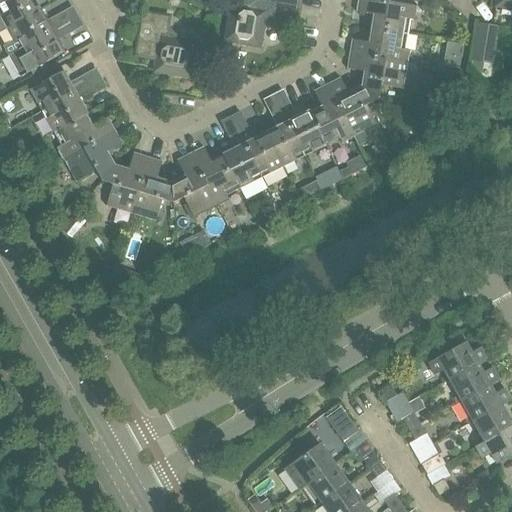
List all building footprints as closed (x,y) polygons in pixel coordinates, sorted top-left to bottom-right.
[(9,0),(0,5),(0,18),(6,30),(40,10),(34,0),(9,0)] [(299,0),(243,0),(242,8),(230,6),(224,41),(259,47),(262,28),(274,19),(296,23),(299,0)] [(370,29),(406,35),(409,20),(414,21),(416,7),(381,1),(380,0),(357,0),(355,13),(372,16),(370,29)] [(511,0),(496,0),(495,7),(511,9),(511,0)] [(6,30),(18,50),(18,51),(61,26),(55,17),(46,21),(40,10),(6,30)] [(167,27),(169,17),(142,13),(135,56),(156,59),(154,72),(189,78),(194,43),(176,40),(167,27)] [(64,53),(58,41),(81,28),(75,18),(61,26),(18,51),(18,50),(7,56),(19,78),(64,53)] [(351,40),(349,55),(407,64),(409,51),(404,50),(406,35),(370,29),(368,43),(351,40)] [(360,87),(377,100),(378,98),(380,86),(402,89),(404,81),(404,78),(417,79),(419,78),(421,67),(407,64),(349,55),(346,69),(363,72),(360,87)] [(29,90),(41,112),(84,88),(78,78),(70,83),(63,71),(29,90)] [(461,76),(452,82),(466,105),(475,99),(476,99),(461,76)] [(326,85),(353,137),(357,147),(370,140),(366,131),(376,126),(366,106),(377,100),(360,87),(347,94),(339,78),(326,85)] [(41,112),(53,133),(87,114),(81,102),(104,89),(99,79),(84,88),(41,112)] [(353,137),(326,85),(313,92),(320,107),(308,113),(325,146),(339,139),(341,144),(353,137)] [(291,108),(281,113),(303,157),(325,146),(308,113),(307,111),(296,117),(291,108)] [(264,133),(282,168),(303,157),(281,113),(271,118),(276,127),(264,133)] [(56,148),(63,160),(114,131),(107,118),(92,127),(86,115),(87,114),(53,133),(60,146),(56,148)] [(260,179),(282,168),(264,133),(253,139),(241,115),(231,120),(239,136),(260,179)] [(0,119),(0,130),(2,134),(12,129),(5,116),(0,119)] [(223,156),(239,189),(260,179),(239,136),(231,120),(221,125),(233,149),(222,155),(223,156)] [(95,172),(101,182),(114,165),(107,153),(122,144),(114,131),(63,160),(75,183),(95,172)] [(226,196),(239,189),(223,156),(210,163),(202,148),(189,154),(215,207),(228,200),(226,196)] [(105,207),(130,214),(147,158),(133,153),(128,170),(114,165),(101,182),(112,185),(105,207)] [(170,183),(172,204),(183,198),(193,218),(215,207),(189,154),(176,161),(184,176),(170,183)] [(339,171),(343,178),(343,179),(366,167),(359,155),(346,162),(348,167),(339,171)] [(161,162),(147,158),(130,214),(155,222),(161,200),(172,204),(170,183),(156,178),(161,162)] [(320,190),(331,185),(325,174),(314,179),(316,181),(320,190)] [(308,186),(312,195),(320,190),(316,181),(308,186)] [(69,222),(62,231),(60,232),(70,240),(81,226),(72,219),(69,222)] [(197,251),(190,238),(179,243),(185,256),(197,251)] [(151,278),(148,277),(115,267),(105,300),(104,301),(151,278)] [(480,349),(471,354),(465,343),(428,365),(434,376),(443,371),(449,381),(477,365),(478,366),(487,360),(480,349)] [(482,373),(478,366),(477,365),(449,381),(458,397),(453,401),(455,405),(461,402),(462,401),(489,386),(500,380),(493,367),(482,373)] [(467,426),(472,423),(501,407),(502,408),(511,403),(504,391),(495,396),(489,386),(462,401),(461,402),(470,418),(464,421),(467,426)] [(390,387),(380,393),(386,403),(396,397),(390,387)] [(337,434),(353,423),(341,407),(326,417),(337,434)] [(477,442),(479,446),(484,443),(484,444),(511,428),(511,425),(502,408),(501,407),(472,423),(482,439),(477,442)] [(403,421),(409,432),(420,425),(414,415),(403,421)] [(426,436),(420,425),(409,432),(415,442),(426,436)] [(491,455),(497,465),(511,456),(511,428),(484,444),(484,443),(479,446),(475,448),(482,460),(491,455)] [(319,445),(284,470),(299,490),(303,487),(334,465),(319,445)] [(369,469),(379,462),(372,452),(362,459),(369,469)] [(432,460),(421,466),(427,476),(438,470),(432,460)] [(386,472),(379,462),(369,469),(376,479),(386,472)] [(317,507),(321,504),(348,485),(334,465),(303,487),(317,507)] [(444,480),(433,487),(439,497),(450,491),(444,480)] [(350,511),(362,504),(348,485),(321,504),(327,511),(350,511)] [(384,503),(391,511),(392,511),(401,506),(394,496),(384,503)]
